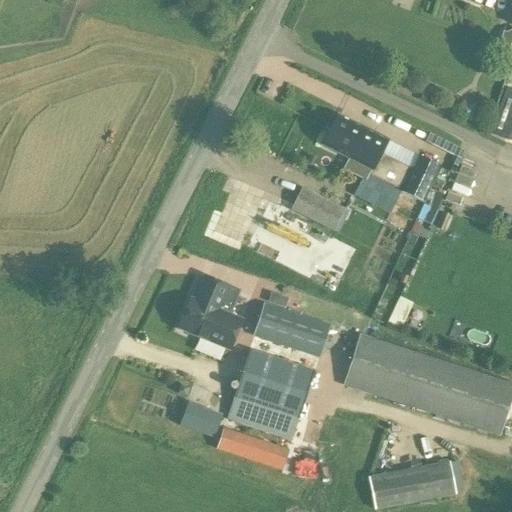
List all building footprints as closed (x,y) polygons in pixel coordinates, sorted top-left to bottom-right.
[(475,107),(464,110),(468,123),(479,119),(475,107)] [(336,118),(331,115),(324,129),(329,132),(377,156),(369,170),(367,175),(399,193),(422,205),(410,229),(419,234),(449,172),(416,156),(410,168),(380,153),(385,141),(336,117),(336,118)] [(377,156),(329,132),(322,146),(369,170),(377,156)] [(389,215),(399,193),(367,175),(363,175),(352,197),(389,215)] [(301,189),(289,210),(333,232),(344,211),(301,189)] [(455,192),(452,200),(469,206),(472,198),(455,192)] [(441,211),(434,228),(445,233),(452,216),(441,211)] [(195,337),(229,351),(241,321),(225,314),(227,310),(230,312),(238,292),(203,277),(194,301),(190,299),(177,329),(195,337)] [(262,305),(252,337),(317,359),(328,327),(262,305)] [(511,384),(358,335),(340,386),(497,436),(511,393),(511,384)] [(247,351),(224,421),(289,443),(313,372),(247,351)] [(186,402),(177,427),(212,440),(221,416),(186,402)] [(222,429),(215,450),(281,472),(287,451),(222,429)] [(453,496),(448,465),(367,479),(373,511),(453,496)]
